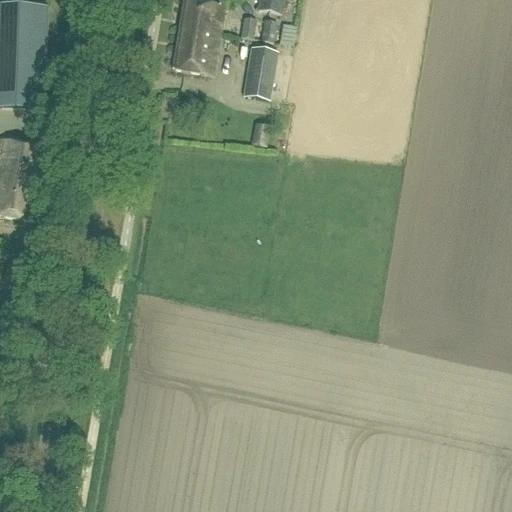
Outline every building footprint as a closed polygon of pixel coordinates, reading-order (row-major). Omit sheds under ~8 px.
[(184,4),(181,27),(204,31),(204,34),(221,36),(225,11),(211,9),(212,5),(209,1),(204,0),(201,0),(198,3),(198,6),(184,4)] [(284,0),(259,0),(257,14),(282,18),(284,0)] [(0,64),(0,120),(35,122),(38,18),(21,17),(20,65),(0,64)] [(259,42),(260,25),(250,24),(248,42),(259,42)] [(204,31),(181,27),(173,74),(214,80),(221,36),(204,34),(204,31)] [(279,57),(252,53),(244,100),(271,105),(279,57)] [(48,153),(1,144),(0,147),(0,221),(33,228),(48,153)]
